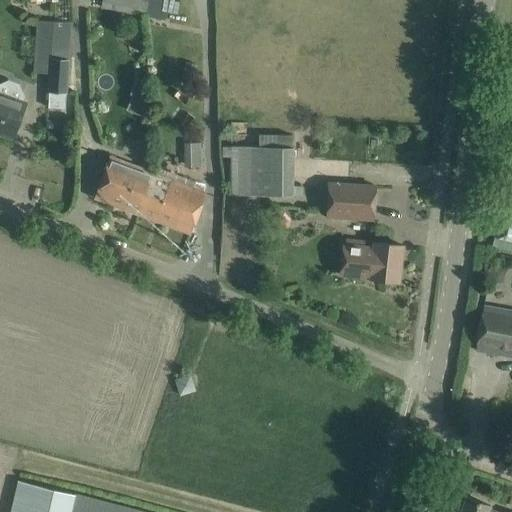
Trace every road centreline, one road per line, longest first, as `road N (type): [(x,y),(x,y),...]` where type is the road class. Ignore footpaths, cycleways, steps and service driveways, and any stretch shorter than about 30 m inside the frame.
road 1 (unclassified): [(435,384),(0,204)]
road 2 (tertiary): [(435,384),(459,247),(485,0)]
